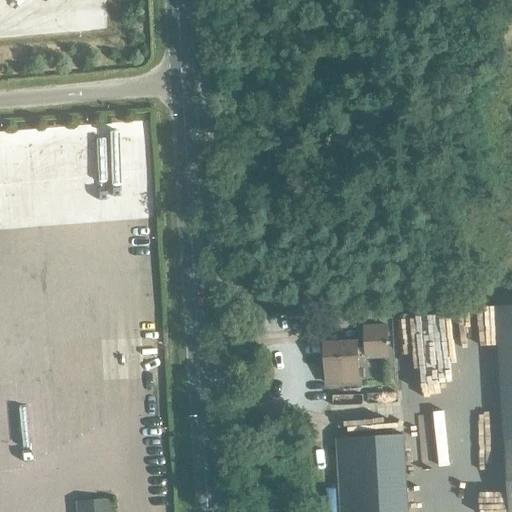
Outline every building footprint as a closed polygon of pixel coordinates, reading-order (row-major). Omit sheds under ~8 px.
[(172,159),(173,181),(185,180),(183,158),(172,159)] [(511,297),(495,298),(504,441),(511,440),(511,297)] [(364,326),(366,359),(389,358),(387,325),(364,326)] [(358,342),(324,344),(326,384),(360,382),(358,342)] [(409,511),(405,435),(338,439),(341,511),(409,511)] [(494,462),(455,464),(457,506),(478,505),(478,498),(496,497),(494,462)] [(75,511),(109,511),(108,500),(75,502),(75,511)]
